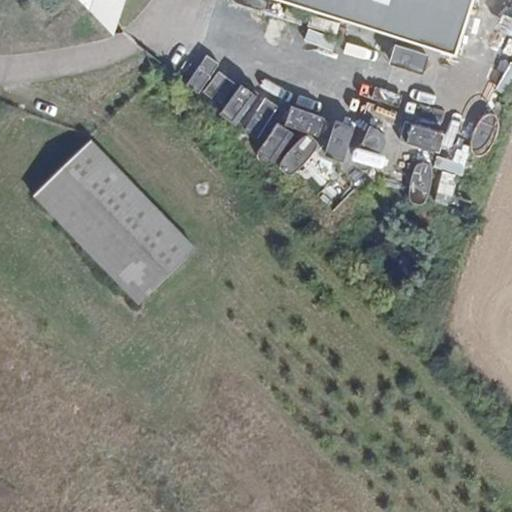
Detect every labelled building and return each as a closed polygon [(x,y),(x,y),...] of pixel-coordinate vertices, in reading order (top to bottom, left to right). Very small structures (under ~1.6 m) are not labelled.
[(79,0),(112,35),(123,0),(79,0)] [(473,0),(269,0),(455,59),(473,0)] [(308,28),(303,46),(333,55),(339,37),(308,28)] [(171,70),(224,95),(234,73),(181,48),(171,70)] [(321,137),(330,112),(311,96),(302,93),(294,87),(274,80),(259,68),(249,64),(219,101),(227,108),(250,126),(238,141),(249,145),(268,161),(275,163),(279,164),(295,176),(336,191),(344,168),(346,165),(351,150),(367,163),(368,163),(378,133),(338,119),(330,140),(321,137)] [(478,106),(481,88),(447,82),(444,101),(478,106)] [(421,101),(414,121),(465,137),(471,117),(421,101)] [(91,145),(35,198),(139,306),(195,252),(91,145)] [(441,146),(440,166),(460,167),(461,147),(441,146)]
